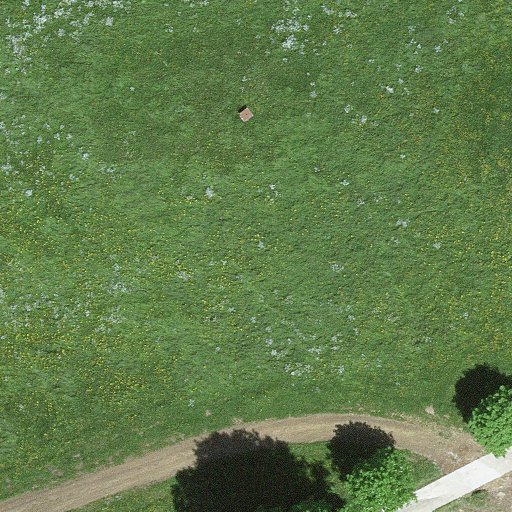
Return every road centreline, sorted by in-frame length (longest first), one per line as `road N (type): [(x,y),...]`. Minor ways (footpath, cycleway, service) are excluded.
road 1 (track): [(18,511),(280,427),(378,423),(439,444),(511,486)]
road 2 (unclassified): [(405,511),(511,456)]
